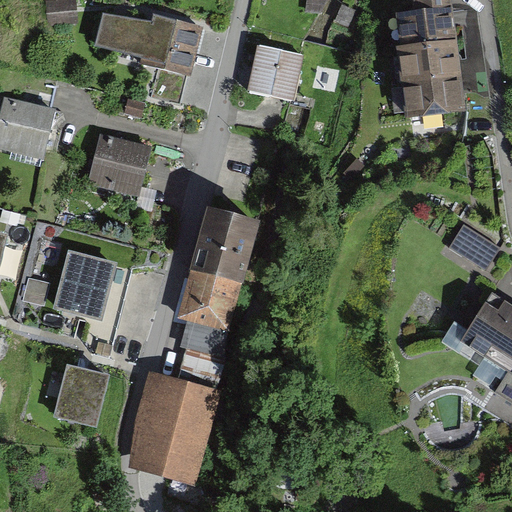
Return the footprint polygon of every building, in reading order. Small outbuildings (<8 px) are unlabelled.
[(452,4),(451,0),(434,0),(414,3),(393,5),(398,44),(456,37),(454,21),(452,4)] [(152,82),(168,37),(102,14),(86,59),(152,82)] [(460,69),(456,37),(398,44),(403,83),(461,76),(460,69)] [(302,56),(260,47),(249,100),(292,109),(302,56)] [(463,87),(461,76),(403,83),(407,122),(466,115),(463,87)] [(0,173),(40,181),(50,129),(0,119),(0,173)] [(136,216),(147,169),(89,156),(78,203),(136,216)] [(251,228),(209,218),(192,289),(234,299),(251,228)] [(499,250),(464,229),(451,249),(486,270),(499,250)] [(112,279),(62,266),(47,325),(97,338),(112,279)] [(215,378),(233,303),(191,294),(173,368),(215,378)] [(511,402),(511,312),(491,299),(462,344),(509,374),(497,392),(511,402)] [(64,435),(81,376),(30,362),(14,421),(64,435)] [(218,395),(160,378),(132,473),(190,490),(218,395)]
